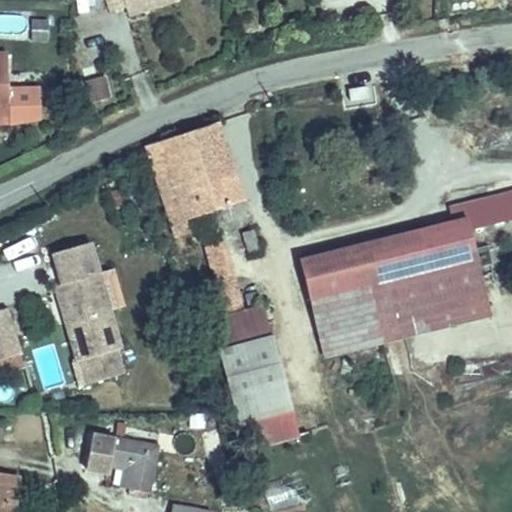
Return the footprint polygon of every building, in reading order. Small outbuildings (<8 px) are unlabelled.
[(177,0),(107,0),(111,12),(125,8),(128,15),(177,0)] [(28,19),(30,41),(48,40),(46,18),(28,19)] [(132,42),(112,52),(124,77),(145,67),(132,42)] [(0,124),(7,124),(6,108),(10,108),(8,54),(0,54),(0,124)] [(54,99),(56,74),(41,73),(39,98),(54,99)] [(110,98),(105,79),(87,84),(91,102),(110,98)] [(241,200),(215,123),(147,146),(173,223),(241,200)] [(485,232),(483,226),(511,219),(511,192),(453,207),(456,220),(465,218),(468,230),(475,229),(476,234),(485,232)] [(324,253),(337,292),(475,257),(468,230),(465,218),(456,220),(324,253)] [(246,255),(260,251),(254,230),(240,234),(246,255)] [(120,348),(89,243),(53,253),(64,291),(57,294),(77,361),(82,359),(93,356),(100,380),(122,374),(115,349),(120,348)] [(241,312),(222,243),(203,248),(222,318),(210,321),(218,349),(268,336),(261,307),(241,312)] [(349,330),(485,296),(475,257),(337,292),(349,330)] [(102,274),(109,299),(122,296),(115,271),(102,274)] [(0,372),(23,365),(5,308),(0,310),(0,372)] [(295,435),(268,336),(218,349),(245,448),(295,435)] [(100,380),(93,356),(82,359),(89,384),(100,380)] [(148,492),(157,448),(92,435),(85,470),(108,474),(109,467),(111,461),(131,465),(127,488),(148,492)] [(127,488),(131,465),(111,461),(109,467),(124,470),(121,487),(127,488)] [(0,511),(6,511),(11,477),(0,475),(0,511)] [(297,502),(292,476),(261,481),(265,507),(297,502)] [(13,511),(19,478),(11,477),(6,511),(13,511)] [(318,493),(318,479),(296,479),(296,493),(318,493)]
